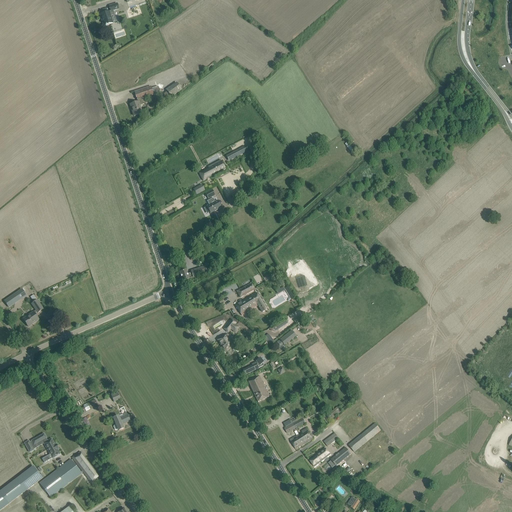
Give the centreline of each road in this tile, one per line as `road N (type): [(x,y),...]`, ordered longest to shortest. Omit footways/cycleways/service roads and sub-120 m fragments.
road 1 (unclassified): [(162,270),(75,0)]
road 2 (unclassified): [(309,511),(169,291)]
road 3 (unclassified): [(137,511),(26,354)]
road 4 (unclassified): [(26,354),(169,291)]
